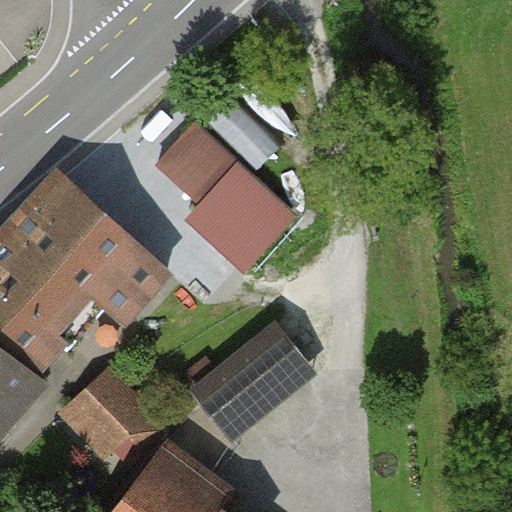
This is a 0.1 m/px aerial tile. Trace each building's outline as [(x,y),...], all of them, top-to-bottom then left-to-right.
[(253,273),(305,215),(201,122),(163,164),(210,206),(195,222),(253,273)] [(69,173),(0,249),(0,449),(60,382),(48,371),(108,305),(133,328),(182,274),(69,173)] [(335,368),(289,312),(197,386),(243,443),(335,368)] [(164,422),(118,368),(64,414),(110,467),(164,422)] [(177,443),(122,511),(246,511),(232,500),(239,492),(177,443)]
